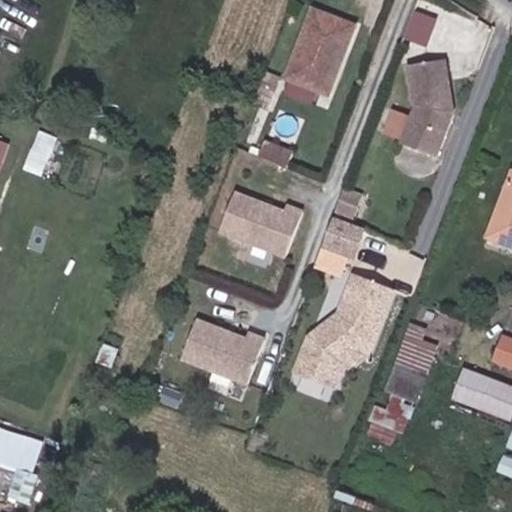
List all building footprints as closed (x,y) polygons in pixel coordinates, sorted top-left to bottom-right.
[(311,55),(319,59),(333,23),(290,7),(263,74),(297,87),(311,55)] [(429,45),(439,18),(418,9),(407,36),(429,45)] [(306,91),(319,59),(311,55),(297,87),(306,91)] [(429,63),(391,68),(398,110),(383,146),(418,160),(436,115),(429,63)] [(44,169),(61,142),(46,133),(29,160),(44,169)] [(0,177),(13,141),(0,136),(0,177)] [(235,157),(263,168),(269,154),(241,142),(235,157)] [(511,183),(498,177),(471,242),(511,258),(511,183)] [(195,232),(260,258),(278,213),(262,207),(259,213),(211,193),(195,232)] [(299,245),(332,256),(343,229),(310,218),(299,245)] [(346,352),(370,292),(333,277),(317,314),(311,330),(298,340),(288,336),(273,370),(311,385),(320,362),(338,349),(346,352)] [(311,330),(317,314),(288,336),(298,340),(311,330)] [(155,358),(220,384),(238,341),(222,334),(219,339),(171,320),(155,358)] [(388,336),(400,340),(404,328),(392,323),(388,336)] [(419,348),(400,340),(388,336),(364,394),(372,397),(395,406),(419,348)] [(510,351),(482,340),(473,366),(499,376),(510,351)] [(325,368),(342,355),(338,349),(320,362),(325,368)] [(433,402),(483,422),(495,394),(444,373),(433,402)] [(495,394),(483,422),(490,425),(501,396),(495,394)] [(395,406),(372,397),(366,413),(388,422),(395,406)] [(374,435),(350,425),(345,437),(369,447),(374,435)] [(511,441),(496,434),(488,454),(511,464),(511,441)] [(507,475),(482,464),(477,478),(501,490),(507,475)] [(461,511),(485,511),(487,510),(467,501),(461,511)]
